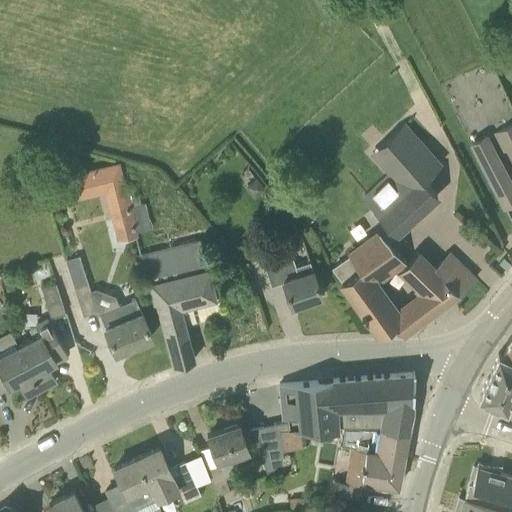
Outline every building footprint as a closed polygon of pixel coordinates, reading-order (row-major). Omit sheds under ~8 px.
[(511,123),(492,133),(501,151),(505,149),(511,162),(511,123)] [(364,200),(396,234),(436,196),(423,181),(440,165),(402,126),(371,156),(390,176),(364,200)] [(511,186),(485,134),(470,142),(502,204),(511,198),(511,186)] [(130,206),(119,161),(66,175),(72,200),(104,192),(116,240),(137,235),(137,231),(130,206)] [(265,188),(257,177),(245,185),(254,197),(265,188)] [(145,199),(141,200),(131,203),(138,230),(152,226),(145,199)] [(305,205),(298,213),(307,221),(314,213),(305,205)] [(458,291),(434,268),(417,251),(397,270),(412,285),(411,286),(416,292),(397,306),(376,277),(403,257),(396,249),(379,231),(349,254),(330,267),(379,333),(394,323),(403,332),(458,291)] [(180,306),(214,296),(198,238),(141,255),(153,302),(157,301),(174,364),(194,359),(180,306)] [(450,252),(434,268),(458,291),(476,277),(450,252)] [(83,313),(98,309),(91,289),(88,281),(88,282),(79,255),(66,259),(83,313)] [(310,260),(296,265),(293,256),(265,266),(272,285),(284,281),(292,304),(322,294),(310,260)] [(50,317),(65,312),(55,282),(41,287),(50,317)] [(152,335),(136,297),(99,312),(116,351),(152,335)] [(33,337),(18,345),(41,387),(56,379),(48,363),(56,358),(55,357),(65,352),(46,318),(34,324),(35,325),(28,328),(33,337)] [(41,387),(18,345),(10,329),(0,334),(0,386),(9,382),(9,384),(18,379),(26,395),(41,387)] [(511,333),(508,340),(509,340),(503,354),(498,352),(480,394),(511,408),(511,333)] [(386,424),(386,425),(409,429),(413,409),(414,370),(280,383),(284,420),(249,428),(268,475),(285,468),(283,449),(282,442),(281,429),(292,429),(300,429),(338,429),(338,424),(386,424)] [(218,464),(207,468),(211,477),(217,494),(230,489),(226,476),(238,472),(232,455),(249,449),(239,422),(207,434),(211,444),(218,464)] [(331,480),(328,494),(335,504),(358,506),(361,484),(362,479),(397,484),(399,485),(405,449),(409,429),(386,425),(385,430),(357,430),(354,446),(351,446),(347,466),(345,482),(331,480)] [(292,429),(281,429),(282,442),(283,449),(302,446),(300,429),(292,429)] [(160,446),(137,456),(149,482),(156,497),(178,487),(185,500),(201,493),(197,483),(186,459),(169,466),(160,446)] [(118,484),(105,490),(107,494),(115,511),(136,511),(134,507),(156,497),(149,482),(137,456),(115,466),(123,486),(119,488),(118,484)] [(469,482),(464,498),(508,511),(508,510),(511,497),(511,474),(500,471),(489,468),(490,465),(474,465),(470,476),(474,477),(473,481),(472,483),(469,482)] [(85,511),(74,489),(49,502),(54,511),(85,511)] [(459,497),(454,511),(511,511),(508,510),(508,511),(464,498),(464,499),(459,497)]
